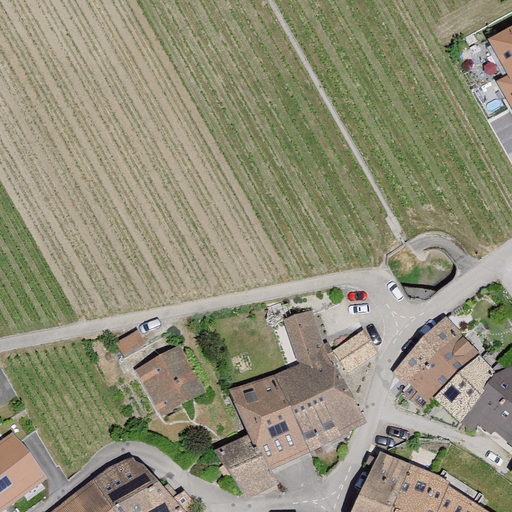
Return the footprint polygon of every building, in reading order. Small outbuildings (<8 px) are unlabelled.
[(511,28),(490,41),(510,77),(499,83),(511,105),(511,28)] [(300,363),(273,373),(307,454),(360,423),(339,372),(326,348),(309,310),(282,320),(300,363)] [(478,353),(442,319),(391,373),(427,408),(435,401),(478,353)] [(361,329),(326,348),(339,372),(374,353),(361,329)] [(134,330),(111,343),(120,359),(143,346),(134,330)] [(177,344),(132,370),(158,415),(203,390),(177,344)] [(478,353),(435,401),(460,422),(506,366),(483,347),(478,353)] [(511,358),(506,366),(460,422),(471,432),(476,425),(511,453),(511,358)] [(273,373),(230,391),(249,436),(264,472),(307,454),(273,373)] [(7,429),(0,434),(0,511),(45,476),(7,429)] [(264,472),(249,436),(213,451),(234,500),(270,485),(264,472)] [(452,480),(377,449),(351,511),(439,511),(448,490),(452,480)] [(115,464),(94,484),(110,511),(182,511),(134,461),(115,464)] [(110,511),(94,484),(58,511),(110,511)] [(479,511),(448,490),(439,511),(479,511)]
